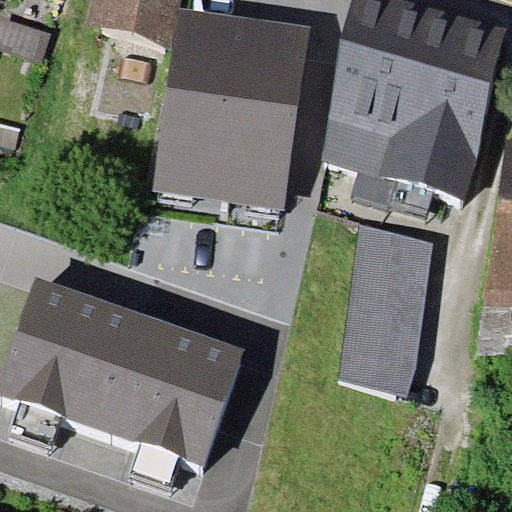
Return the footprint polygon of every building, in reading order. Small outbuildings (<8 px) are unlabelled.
[(93,0),(87,26),(170,46),(173,34),(179,8),(180,0),(93,0)] [(509,26),(408,0),(352,0),(311,158),(359,170),(351,201),(428,221),(436,190),(464,198),(509,26)] [(309,26),(179,8),(173,34),(155,191),(285,209),(309,26)] [(53,34),(1,17),(0,19),(0,52),(43,66),(53,34)] [(21,130),(0,124),(0,153),(14,157),(21,130)] [(511,140),(507,141),(482,292),(483,305),(511,305),(511,140)] [(433,244),(360,225),(339,377),(408,398),(417,372),(433,244)] [(246,349),(36,277),(0,379),(0,394),(20,402),(10,432),(53,447),(63,415),(142,442),(131,473),(172,487),(182,458),(206,466),(246,349)] [(511,305),(483,305),(479,355),(511,356),(511,305)]
